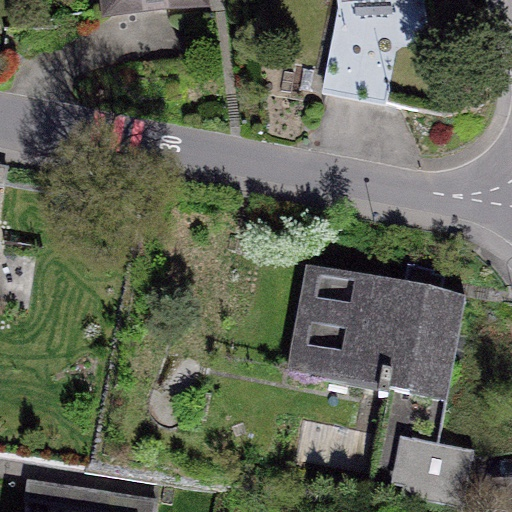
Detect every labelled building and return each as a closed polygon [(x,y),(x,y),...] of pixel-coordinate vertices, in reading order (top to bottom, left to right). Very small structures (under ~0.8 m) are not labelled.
[(110,0),(112,11),(196,0),(110,0)] [(349,0),(355,37),(337,34),(326,93),(417,111),(429,52),(431,45),(429,28),(425,0),(349,0)] [(405,289),(315,272),(295,376),(379,392),(378,400),(386,401),(388,393),(419,399),(400,501),(459,511),(460,511),(472,453),(437,447),(465,301),(431,294),(435,274),(408,269),(405,289)] [(88,511),(92,493),(28,483),(25,503),(82,511),(88,511)] [(154,511),(156,503),(92,493),(88,511),(154,511)]
